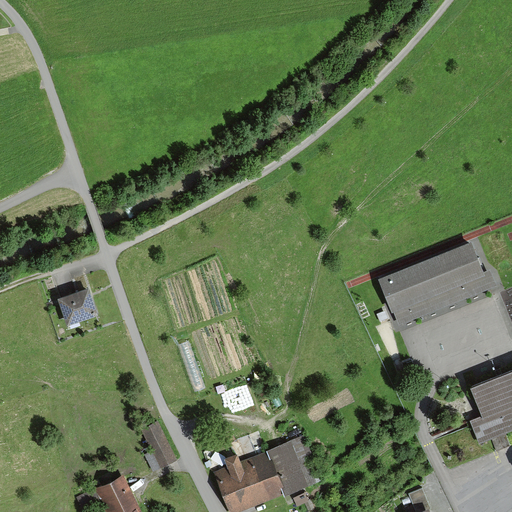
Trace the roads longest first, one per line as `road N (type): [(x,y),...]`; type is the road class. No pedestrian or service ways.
road 1 (track): [(451,0),(334,122),(276,167),(106,254)]
road 2 (residential): [(106,254),(152,387),(213,511)]
road 3 (unclassified): [(0,0),(33,44),(77,169)]
